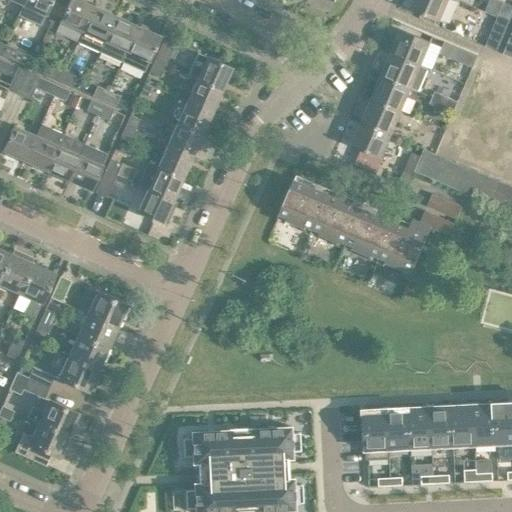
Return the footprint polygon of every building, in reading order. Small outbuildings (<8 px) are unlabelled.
[(23,0),(22,4),(17,15),(40,25),(45,15),(44,15),(51,0),(23,0)] [(77,42),(82,31),(93,6),(80,0),(68,0),(54,32),(77,42)] [(457,0),(413,0),(410,7),(439,19),(446,5),(457,9),(460,1),(457,0)] [(511,6),(503,2),(498,13),(510,18),(511,13),(511,6)] [(82,31),(103,41),(115,15),(114,15),(93,6),(82,31)] [(510,18),(498,13),(485,45),(496,50),(510,18)] [(99,52),(120,61),(137,25),(115,16),(115,15),(103,41),(99,52)] [(137,25),(120,61),(143,71),(159,35),(158,35),(137,25)] [(401,29),(391,52),(420,64),(430,42),(401,29)] [(511,31),(503,53),(511,57),(511,31)] [(164,37),(153,60),(164,65),(175,42),(164,37)] [(439,53),(451,58),(456,46),(444,41),(439,53)] [(4,44),(0,52),(0,53),(11,58),(16,49),(4,44)] [(456,46),(451,58),(472,67),(477,55),(456,46)] [(391,52),(381,75),(411,87),(420,64),(391,52)] [(206,57),(195,79),(221,91),(231,68),(206,57)] [(0,59),(0,71),(5,74),(10,64),(0,59)] [(164,65),(153,60),(148,71),(159,76),(164,65)] [(48,74),(59,79),(63,70),(52,65),(48,74)] [(7,89),(18,94),(28,71),(17,66),(7,89)] [(63,70),(59,79),(71,84),(75,76),(63,70)] [(35,86),(53,94),(58,84),(28,71),(18,94),(29,99),(35,86)] [(381,75),(372,98),(401,110),(411,87),(381,75)] [(195,79),(186,101),(211,112),(221,91),(195,79)] [(138,93),(149,98),(154,86),(144,82),(138,93)] [(58,84),(53,94),(65,99),(69,89),(58,84)] [(96,85),(92,95),(103,100),(108,90),(96,85)] [(108,90),(103,100),(115,105),(118,97),(119,95),(108,90)] [(429,103),(441,108),(446,96),(434,91),(429,103)] [(446,96),(441,108),(452,113),(457,101),(446,96)] [(118,97),(115,105),(115,106),(126,110),(129,102),(118,97)] [(372,98),(362,121),(391,133),(401,110),(372,98)] [(90,100),(86,110),(97,114),(99,110),(102,105),(90,100)] [(186,101),(176,123),(201,134),(205,136),(211,122),(208,121),(211,112),(186,101)] [(97,114),(97,115),(108,120),(113,110),(102,105),(99,110),(97,114)] [(129,114),(124,126),(134,130),(139,119),(129,114)] [(391,133),(362,121),(352,144),(362,148),(357,159),(375,167),(380,156),(381,156),(391,133)] [(45,170),(46,171),(62,133),(40,123),(35,135),(24,160),(45,170)] [(176,123),(166,145),(192,156),(201,134),(176,123)] [(2,151),(24,160),(35,135),(13,125),(14,125),(13,125),(1,151),(2,151)] [(134,130),(124,126),(119,137),(129,141),(134,130)] [(46,170),(68,180),(84,143),(62,133),(46,171),(46,170)] [(84,143),(68,180),(89,190),(90,190),(107,153),(84,143)] [(166,145),(156,166),(182,178),(192,156),(166,145)] [(423,148),(419,160),(430,164),(434,153),(423,148)] [(425,175),(436,180),(445,158),(434,153),(430,164),(425,175)] [(110,158),(105,170),(116,175),(121,163),(110,158)] [(436,180),(446,184),(456,162),(445,158),(436,180)] [(119,171),(134,178),(138,167),(124,160),(119,171)] [(414,171),(425,175),(430,164),(419,160),(414,171)] [(446,184),(457,189),(467,167),(456,162),(446,184)] [(156,166),(147,188),(172,200),(182,178),(156,166)] [(457,189),(468,194),(477,171),(467,167),(457,189)] [(116,175),(105,170),(95,192),(95,194),(104,198),(105,197),(106,197),(116,175)] [(402,171),(397,183),(406,187),(412,175),(402,171)] [(468,194),(479,198),(488,176),(477,171),(468,194)] [(479,198),(490,203),(499,181),(488,176),(479,198)] [(409,228),(294,179),(293,179),(277,217),(278,217),(280,214),(287,217),(286,219),(304,227),(305,225),(312,228),(311,231),(313,228),(320,231),(319,233),(338,241),(338,239),(345,242),(344,245),(345,245),(346,242),(353,245),(352,247),(371,255),(372,253),(378,256),(377,259),(378,260),(379,256),(386,259),(385,261),(404,269),(405,267),(411,270),(410,273),(411,274),(431,228),(449,235),(454,223),(425,210),(420,222),(412,218),(412,219),(413,220),(409,228)] [(490,203),(500,207),(510,185),(499,181),(490,203)] [(500,207),(511,212),(511,209),(511,186),(510,185),(500,207)] [(172,200),(147,188),(137,210),(162,222),(166,223),(172,209),(169,208),(172,200)] [(427,206),(456,218),(461,206),(432,193),(427,206)] [(0,277),(11,253),(0,248),(0,277)] [(11,253),(0,277),(0,284),(19,293),(32,263),(25,260),(25,255),(15,250),(12,254),(11,253)] [(32,263),(19,293),(30,298),(23,313),(34,318),(54,273),(32,263)] [(50,297),(61,302),(71,280),(59,275),(50,297)] [(96,292),(86,313),(116,327),(126,305),(96,292)] [(45,308),(40,318),(52,323),(56,314),(45,308)] [(86,313),(77,335),(107,348),(116,327),(86,313)] [(52,323),(40,318),(36,328),(47,333),(52,323)] [(107,348),(77,335),(67,356),(97,369),(107,348)] [(13,340),(11,343),(20,347),(23,340),(18,338),(13,340)] [(5,355),(15,359),(20,348),(10,343),(5,355)] [(97,369),(67,356),(57,377),(87,391),(92,381),(95,383),(101,371),(97,369)] [(32,366),(27,377),(49,387),(54,376),(32,366)] [(49,387),(27,377),(16,372),(11,383),(8,389),(20,394),(22,388),(44,398),(49,387)] [(26,417),(38,422),(67,435),(77,413),(47,400),(42,411),(31,406),(26,417)] [(511,401),(494,403),(496,443),(511,442),(511,401)] [(472,404),(451,405),(453,445),(474,444),(472,403),(472,404)] [(473,403),(472,403),(474,444),(496,443),(494,403),(473,404),(473,403)] [(0,408),(0,416),(9,420),(13,411),(1,405),(0,408)] [(428,406),(408,407),(410,447),(431,446),(429,405),(428,405),(428,406)] [(430,405),(429,405),(431,446),(453,445),(451,405),(430,406),(430,405)] [(385,408),(363,409),(366,459),(389,458),(386,407),(385,407),(385,408)] [(387,407),(386,407),(389,458),(390,458),(389,448),(410,447),(408,407),(387,408),(387,407)] [(67,435),(38,422),(31,436),(22,432),(14,451),(46,466),(51,454),(58,457),(67,435)] [(181,438),(182,456),(192,456),(192,462),(196,462),(197,483),(193,483),(193,489),(184,490),(185,508),(194,508),(194,511),(229,511),(232,511),(255,511),(293,509),(293,503),(302,503),(301,484),(292,484),(291,478),(287,478),(286,457),(290,457),(290,451),(300,451),(299,432),(289,432),(289,427),(251,428),(228,429),(191,431),(191,437),(181,438)] [(476,469),(463,469),(464,482),(476,481),(476,473),(476,469)] [(492,472),(476,473),(476,481),(492,480),(492,472)] [(449,474),(435,475),(435,483),(449,482),(449,474)] [(435,475),(420,475),(421,484),(435,483),(435,475)] [(402,476),(390,477),(390,485),(402,485),(402,476)] [(390,477),(377,478),(378,486),(390,485),(390,477)]
